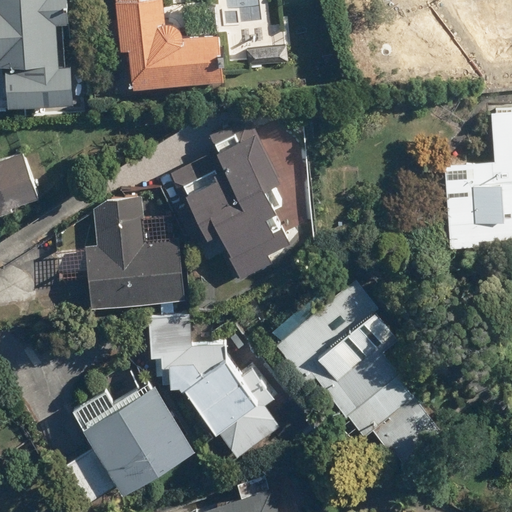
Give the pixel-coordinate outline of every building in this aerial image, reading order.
[(0,0),(0,59),(17,59),(19,96),(88,92),(86,59),(70,60),(68,16),(82,15),(81,0),(0,0)] [(125,0),(129,36),(143,34),(147,75),(238,67),(233,19),(195,22),(195,21),(195,20),(195,19),(195,18),(195,17),(194,16),(194,15),(194,14),(193,14),(193,13),(192,12),(191,11),(190,10),(189,10),(188,9),(187,9),(186,9),(185,8),(184,8),(183,8),(182,8),(181,8),(180,9),(179,9),(178,9),(177,10),(176,11),(174,0),(125,0)] [(292,39),(255,40),(256,57),(292,56),(292,39)] [(166,166),(197,236),(213,229),(223,254),(236,248),(246,271),(283,255),(280,248),(302,239),(286,203),(295,199),(282,168),(297,162),(268,97),(212,122),(220,142),(166,166)] [(486,239),(485,226),(511,224),(511,100),(496,101),(498,155),(452,157),(455,241),(486,239)] [(0,206),(12,201),(0,171),(0,206)] [(149,189),(103,191),(106,234),(90,235),(93,293),(195,288),(192,232),(151,234),(149,189)] [(408,328),(361,272),(285,335),(315,371),(324,364),(359,406),(363,403),(383,426),(428,388),(390,343),(408,328)] [(197,307),(156,304),(154,349),(170,349),(169,371),(194,372),(250,448),(287,417),(273,399),(284,390),(257,356),(249,362),(235,344),(234,335),(198,335),(197,307)] [(78,455),(98,485),(124,468),(135,485),(208,436),(160,365),(126,388),(119,377),(84,400),(108,436),(78,455)] [(295,511),(280,465),(244,476),(249,491),(185,511),(295,511)]
